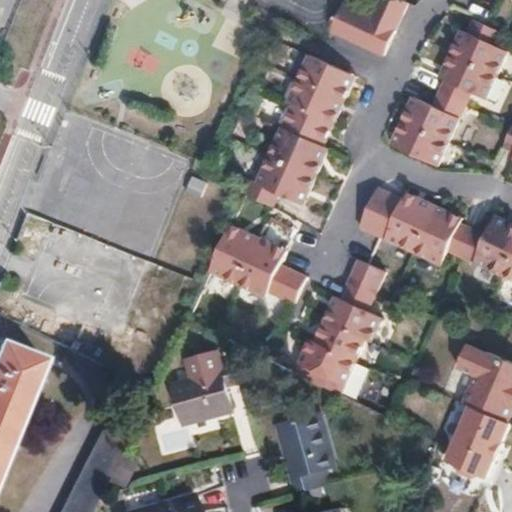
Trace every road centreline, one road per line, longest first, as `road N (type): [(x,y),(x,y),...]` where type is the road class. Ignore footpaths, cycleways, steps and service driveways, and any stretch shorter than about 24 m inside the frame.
road 1 (residential): [(0,208),(82,0)]
road 2 (unclassified): [(437,0),(387,79),(364,153)]
road 3 (unclassified): [(511,198),(458,194),(364,153)]
road 4 (unclassified): [(364,153),(343,220),(316,267)]
